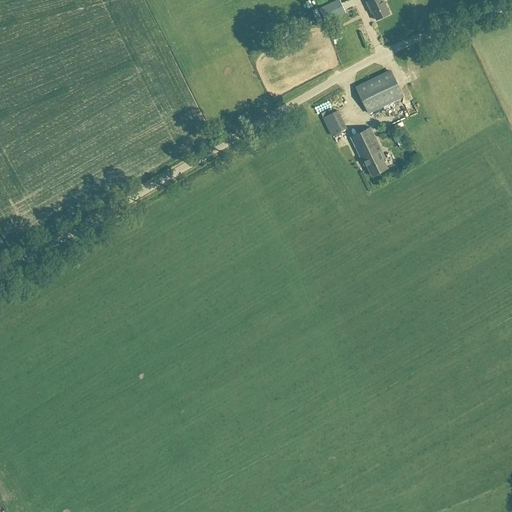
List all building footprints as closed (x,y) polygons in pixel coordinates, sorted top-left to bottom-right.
[(340,0),(334,2),(337,12),(342,10),(340,0)] [(376,20),(390,14),(383,0),(369,0),(366,2),(370,10),(371,9),(376,20)] [(343,33),(339,21),(329,25),(333,37),(343,33)] [(346,34),(335,37),(339,51),(351,47),(346,34)] [(368,113),(403,97),(391,71),(356,88),(368,113)] [(323,109),(332,133),(348,127),(339,103),(323,109)] [(407,106),(398,110),(402,120),(411,116),(407,106)] [(385,159),(370,127),(350,137),(364,166),(367,165),(372,176),(388,168),(384,160),(385,159)]
